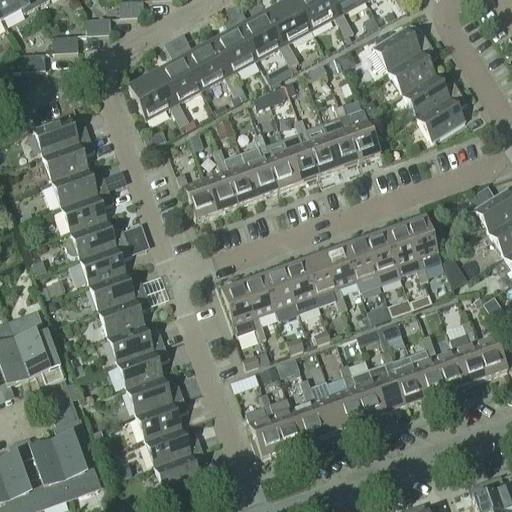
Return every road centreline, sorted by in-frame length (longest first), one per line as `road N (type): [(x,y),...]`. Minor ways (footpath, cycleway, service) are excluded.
road 1 (residential): [(170,292),(511,162)]
road 2 (residential): [(281,511),(511,429)]
road 3 (residential): [(170,292),(96,64)]
road 4 (residential): [(252,511),(170,292)]
road 5 (residential): [(511,143),(440,21),(448,0)]
road 6 (residential): [(96,64),(217,0)]
